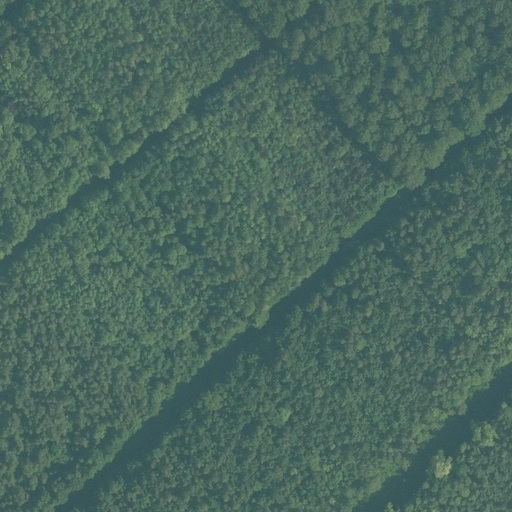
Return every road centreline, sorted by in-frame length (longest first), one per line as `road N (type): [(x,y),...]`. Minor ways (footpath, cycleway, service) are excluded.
road 1 (track): [(308,0),(0,256)]
road 2 (track): [(361,511),(511,372)]
